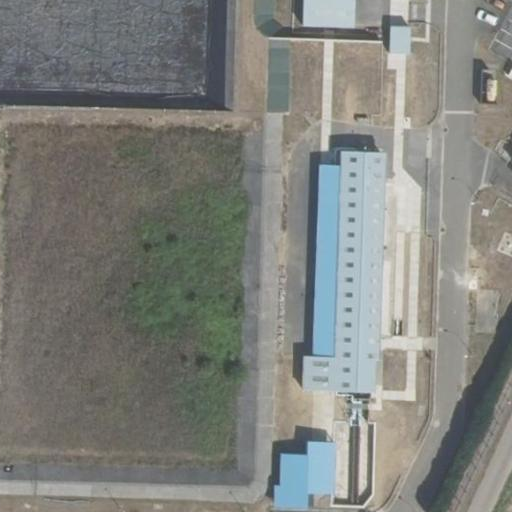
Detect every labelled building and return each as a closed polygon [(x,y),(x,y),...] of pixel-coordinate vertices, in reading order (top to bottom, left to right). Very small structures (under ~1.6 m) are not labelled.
[(297,0),(296,29),(348,29),(348,0),(297,0)] [(388,26),(388,39),(411,40),(412,27),(388,26)] [(410,55),(410,40),(388,40),(388,54),(410,55)] [(289,107),(289,108),(402,111),(403,65),(340,64),(339,81),(280,80),(280,107),(289,107)] [(381,155),(336,153),(337,189),(325,189),(325,212),(338,214),(333,358),(303,357),(302,393),(371,396),(372,359),(377,361),(381,155)] [(276,453),(274,510),(306,511),(307,494),(332,495),(334,442),(305,441),(304,454),(276,453)]
